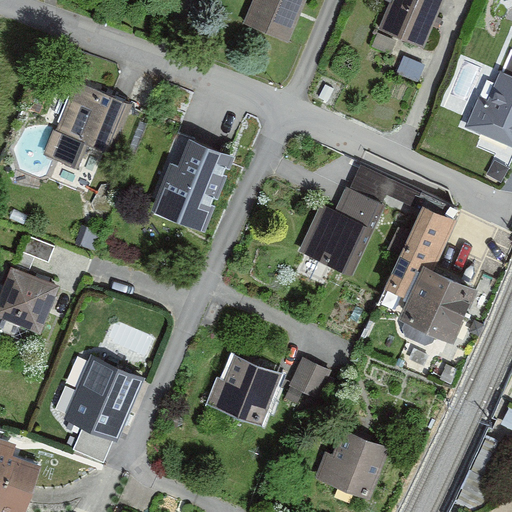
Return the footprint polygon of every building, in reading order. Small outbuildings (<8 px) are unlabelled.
[(303,0),(248,0),(238,27),(288,44),(303,0)] [(437,0),(388,0),(371,41),(412,59),(437,0)] [(511,80),(485,71),(464,126),(511,143),(511,80)] [(124,103),(69,82),(52,129),(107,149),(124,103)] [(235,157),(190,140),(179,168),(171,165),(153,212),(206,232),(235,157)] [(387,197),(393,174),(359,165),(353,188),(387,197)] [(381,207),(343,191),(334,213),(315,205),(295,250),(352,274),(381,207)] [(450,213),(418,200),(372,307),(439,336),(461,286),(425,272),(450,213)] [(50,284),(6,267),(0,283),(0,319),(31,332),(50,284)] [(271,369),(220,351),(202,404),(253,421),(271,369)] [(305,353),(293,382),(321,392),(335,366),(305,353)] [(135,378),(82,357),(58,419),(111,439),(135,378)] [(384,450),(337,434),(320,484),(368,500),(384,450)] [(19,511),(35,462),(0,451),(0,511),(19,511)]
